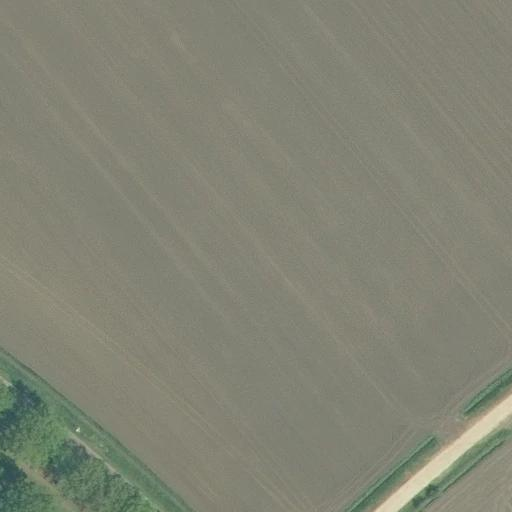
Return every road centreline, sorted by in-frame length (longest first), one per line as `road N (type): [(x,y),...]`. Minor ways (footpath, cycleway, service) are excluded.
road 1 (tertiary): [(143,511),(0,391)]
road 2 (unclassified): [(387,511),(511,405)]
